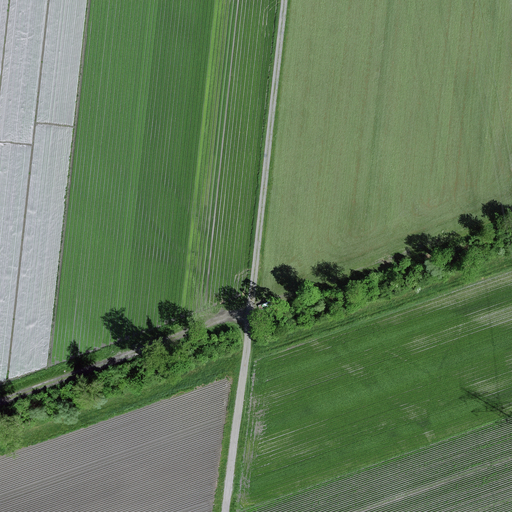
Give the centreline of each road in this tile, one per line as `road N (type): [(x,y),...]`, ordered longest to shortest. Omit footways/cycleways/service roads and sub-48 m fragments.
road 1 (unclassified): [(225,511),(283,0)]
road 2 (track): [(0,402),(249,308)]
